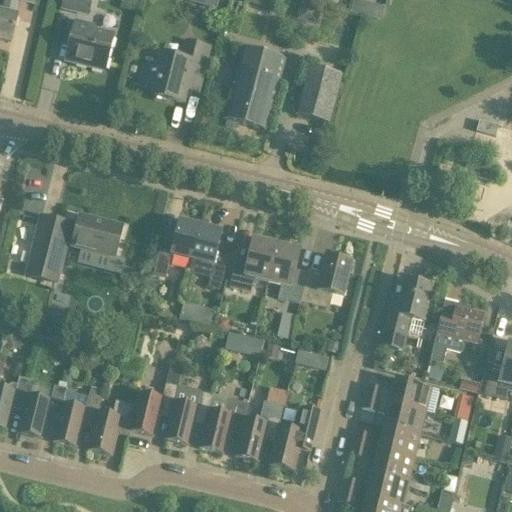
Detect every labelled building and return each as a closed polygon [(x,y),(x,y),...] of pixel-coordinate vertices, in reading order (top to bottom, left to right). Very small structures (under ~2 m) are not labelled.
[(16,18),(14,17),(17,2),(34,6),(35,0),(5,0),(2,15),(0,14),(0,40),(11,43),(16,18)] [(63,0),(60,12),(88,19),(92,0),(63,0)] [(205,0),(204,6),(216,9),(217,10),(219,0),(205,0)] [(384,11),(384,9),(374,7),(371,20),(380,23),(384,11)] [(104,73),(113,38),(92,32),(93,28),(75,24),(65,63),(104,73)] [(203,74),(209,49),(186,43),(182,61),(160,55),(156,70),(144,67),(139,88),(155,91),(153,98),(182,105),(190,71),(203,74)] [(241,52),(223,122),(226,123),(225,129),(236,132),(238,126),(265,133),(274,99),(284,63),(241,52)] [(307,69),(295,116),(328,125),(341,78),(307,69)] [(476,131),(475,135),(491,139),(494,127),(478,123),(476,131)] [(486,183),(489,172),(466,165),(463,177),(486,183)] [(114,259),(121,230),(80,220),(77,230),(69,229),(70,226),(41,219),(27,278),(53,284),(63,244),(73,246),(72,249),(114,259)] [(165,279),(170,258),(191,263),(200,228),(178,223),(171,252),(160,249),(153,276),(165,279)] [(226,265),(214,262),(221,234),(200,228),(191,263),(212,268),(207,290),(219,293),(226,265)] [(267,284),(276,247),(253,241),(246,268),(234,265),(229,290),(250,295),(253,281),(267,284)] [(276,247),(267,284),(280,288),(277,301),(299,306),(299,304),(304,282),(293,279),(299,253),(276,247)] [(304,282),(299,304),(325,310),(328,297),(342,300),(351,265),(324,259),(319,283),(305,280),(304,282)] [(389,305),(382,332),(378,350),(402,355),(406,337),(420,340),(432,289),(407,283),(401,308),(389,305)] [(192,326),(196,308),(182,305),(178,322),(192,326)] [(444,305),(433,349),(429,365),(441,368),(445,355),(459,358),(462,343),(477,347),(484,318),(468,314),(469,311),(444,305)] [(292,330),(280,327),(277,339),(289,342),(292,330)] [(189,344),(196,345),(201,342),(202,336),(192,333),(189,344)] [(261,344),(227,335),(223,350),(257,359),(261,344)] [(16,336),(7,339),(10,350),(20,348),(16,336)] [(328,342),(326,352),(338,355),(341,345),(328,342)] [(264,358),(275,360),(278,349),(267,346),(264,358)] [(511,351),(507,351),(501,373),(490,370),(484,393),(496,396),(497,390),(511,393),(511,351)] [(294,366),(307,369),(310,356),(297,353),(294,366)] [(389,366),(380,358),(375,364),(384,372),(389,366)] [(27,397),(30,383),(19,380),(17,389),(11,387),(5,391),(0,390),(0,431),(6,433),(13,405),(24,408),(27,397)] [(367,387),(364,399),(425,414),(431,390),(395,381),(392,391),(389,393),(367,387)] [(469,384),(467,394),(476,396),(478,386),(469,384)] [(138,395),(135,408),(129,434),(153,439),(159,412),(170,414),(173,404),(177,389),(165,387),(162,401),(138,395)] [(59,416),(61,405),(62,406),(65,391),(53,388),(50,403),(27,397),(24,408),(17,435),(41,441),(48,414),(59,416)] [(91,388),(88,397),(94,398),(100,400),(102,391),(91,388)] [(194,420),(205,423),(208,412),(212,398),(200,395),(197,409),(173,404),(170,414),(163,442),(188,448),(194,420)] [(85,411),(62,406),(61,405),(59,416),(52,444),(76,450),(83,422),(94,425),(96,414),(97,414),(100,400),(94,398),(88,397),(85,411)] [(454,421),(464,424),(468,411),(470,400),(460,397),(454,421)] [(240,431),(243,420),(244,421),(248,406),(212,398),(208,412),(205,423),(198,450),(223,456),(229,429),(240,431)] [(419,438),(425,414),(364,399),(361,411),(383,417),(385,420),(383,429),(419,438)] [(97,414),(96,414),(94,425),(87,453),(111,458),(118,431),(129,434),(135,408),(115,404),(112,418),(97,414)] [(244,421),(243,420),(240,431),(233,459),(258,465),(264,437),(275,440),(278,429),(283,411),(262,406),(258,424),(244,421)] [(278,429),(275,440),(268,467),(293,473),(299,445),(311,448),(319,414),(303,410),(296,427),(294,433),(278,429)] [(459,446),(464,424),(454,421),(448,444),(459,446)] [(414,461),(419,438),(383,429),(381,437),(378,439),(355,434),(353,446),(414,461)] [(374,467),(372,475),(408,484),(414,461),(353,446),(350,458),(372,463),(374,467)] [(508,453),(495,450),(492,463),(505,466),(508,453)] [(511,469),(508,469),(502,493),(511,495),(511,469)] [(344,481),(341,492),(402,507),(408,484),(372,475),(370,484),(366,486),(344,481)] [(401,511),(402,507),(341,492),(338,504),(361,510),(361,511),(401,511)] [(441,493),(435,511),(448,511),(452,495),(441,493)]
